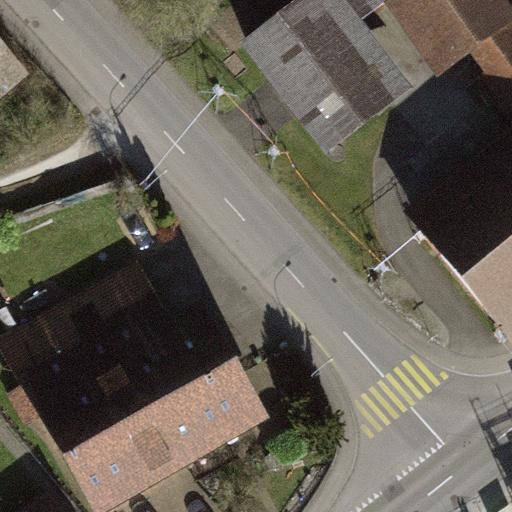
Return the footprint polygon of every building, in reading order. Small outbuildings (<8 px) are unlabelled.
[(394,0),(317,0),(251,48),(338,168),(422,107),(363,26),(396,2),(394,0)] [(511,23),(494,0),(412,0),(395,13),(451,88),(478,67),(511,112),(511,23)] [(0,36),(0,113),(38,79),(0,36)] [(511,140),(409,225),(508,344),(511,340),(511,140)] [(125,281),(10,346),(100,504),(260,414),(206,319),(161,344),(125,281)] [(57,511),(46,498),(28,511),(57,511)]
